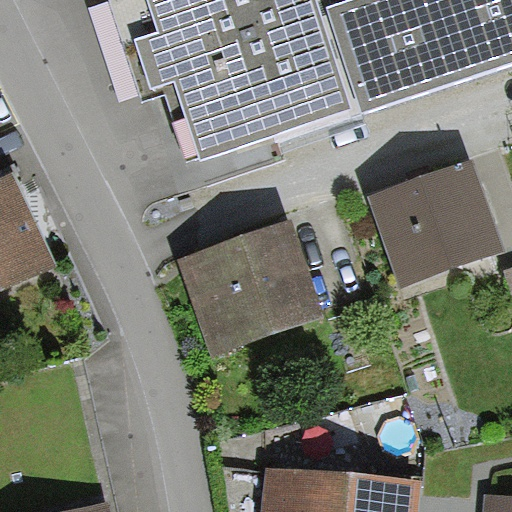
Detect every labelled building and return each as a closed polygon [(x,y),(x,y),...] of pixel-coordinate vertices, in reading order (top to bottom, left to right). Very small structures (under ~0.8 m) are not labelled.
[(201,162),(511,61),(511,0),(352,0),(319,11),(315,0),(108,0),(143,102),(178,90),(201,162)] [(472,161),(368,196),(399,287),(503,251),(472,161)] [(0,292),(57,266),(13,172),(4,176),(0,165),(0,292)] [(292,220),(179,260),(212,354),(325,315),(292,220)] [(511,267),(503,270),(511,296),(511,267)] [(415,511),(418,483),(268,470),(264,511),(415,511)] [(511,511),(511,495),(485,494),(483,511),(511,511)] [(112,511),(109,498),(47,511),(112,511)]
